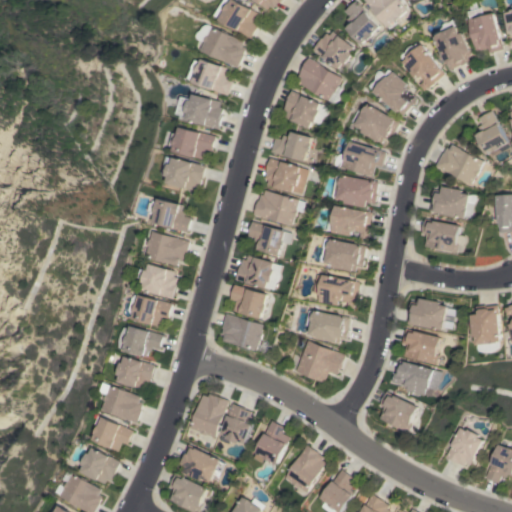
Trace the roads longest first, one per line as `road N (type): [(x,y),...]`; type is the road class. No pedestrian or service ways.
road 1 (residential): [(321,0),(262,106),(219,228),(142,511)]
road 2 (residential): [(339,427),(373,350),(409,170),(425,131),(447,106),(511,80)]
road 3 (residential): [(487,511),(420,481),(264,385),(189,361)]
road 4 (residential): [(392,269),(461,282),(511,265)]
